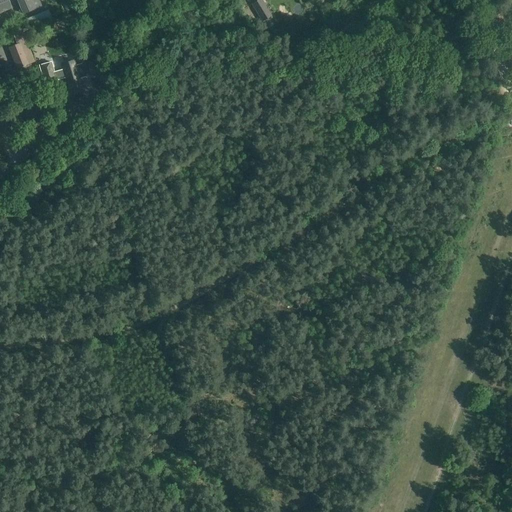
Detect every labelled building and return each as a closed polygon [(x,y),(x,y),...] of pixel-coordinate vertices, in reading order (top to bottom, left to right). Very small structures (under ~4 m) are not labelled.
[(41,7),(38,0),(17,0),(23,14),(41,7)] [(271,16),(261,0),(258,0),(252,4),(262,21),(271,16)] [(52,18),(48,10),(25,20),(28,28),(52,18)] [(34,62),(26,41),(9,47),(17,69),(34,62)] [(54,72),(56,81),(58,80),(66,78),(69,87),(71,94),(79,91),(82,90),(83,90),(79,79),(86,77),(87,77),(83,63),(82,63),(76,65),(75,66),(74,61),(62,65),(64,69),(62,70),(54,72)] [(51,62),(39,66),(45,85),(57,81),(56,81),(54,72),(51,62)]
